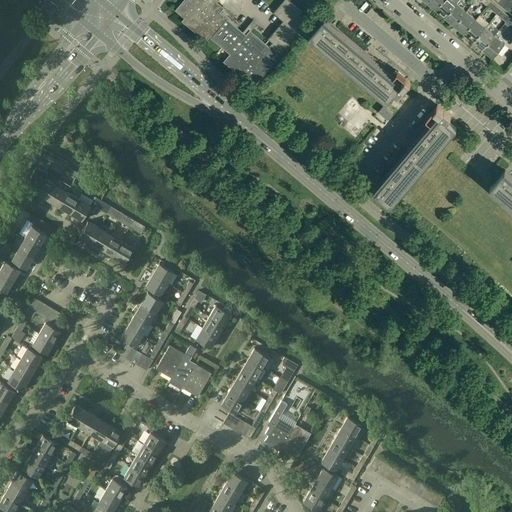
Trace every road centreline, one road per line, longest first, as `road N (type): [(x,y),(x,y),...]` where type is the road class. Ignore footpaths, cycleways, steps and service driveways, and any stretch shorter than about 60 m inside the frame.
road 1 (primary): [(508,350),(246,128)]
road 2 (residential): [(297,511),(266,466),(136,391),(80,347)]
road 3 (primary): [(99,35),(160,84),(246,128)]
road 4 (primary): [(246,128),(115,17)]
road 5 (residential): [(358,176),(457,58)]
road 6 (tertiary): [(3,138),(99,35)]
road 7 (tertiary): [(81,21),(3,138)]
road 8 (residential): [(80,347),(0,454)]
